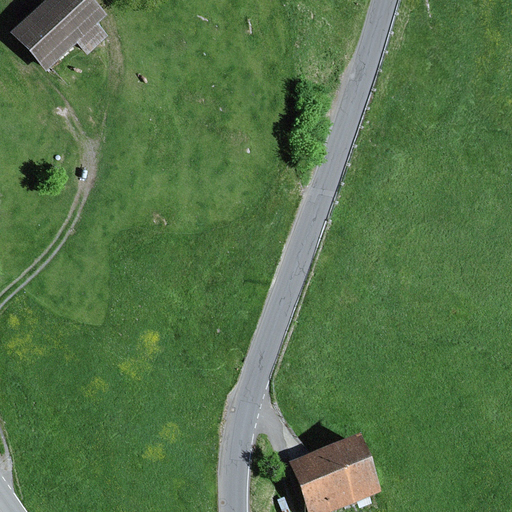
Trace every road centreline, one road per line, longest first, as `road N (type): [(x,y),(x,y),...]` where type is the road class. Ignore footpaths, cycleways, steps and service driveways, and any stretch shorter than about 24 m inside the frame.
road 1 (tertiary): [(384,0),(239,430),(235,511)]
road 2 (track): [(0,300),(47,257),(86,182),(113,74),(106,0)]
